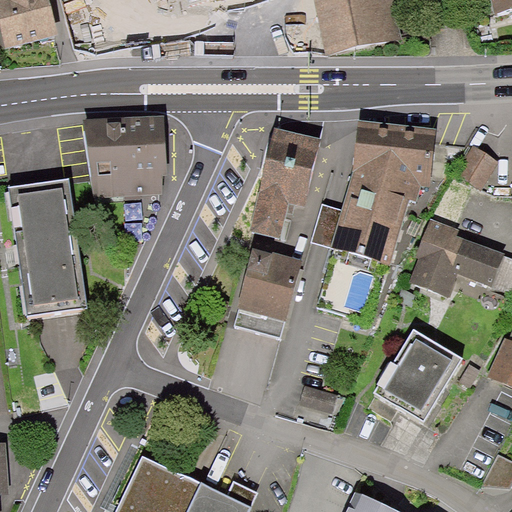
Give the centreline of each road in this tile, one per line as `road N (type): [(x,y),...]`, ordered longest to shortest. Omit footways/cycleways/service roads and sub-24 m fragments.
road 1 (residential): [(116,361),(378,463),(465,511)]
road 2 (residential): [(224,87),(209,153),(116,361)]
road 3 (primary): [(224,87),(511,80)]
road 4 (primary): [(0,103),(224,87)]
road 5 (residential): [(116,361),(45,511)]
